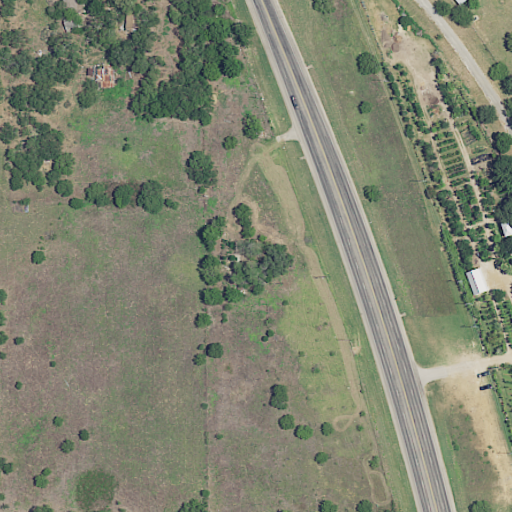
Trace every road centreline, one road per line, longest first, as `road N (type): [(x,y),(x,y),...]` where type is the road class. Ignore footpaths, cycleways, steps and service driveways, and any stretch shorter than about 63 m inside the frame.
road 1 (trunk): [(434,511),(402,380),(259,0)]
road 2 (residential): [(419,0),(511,131)]
